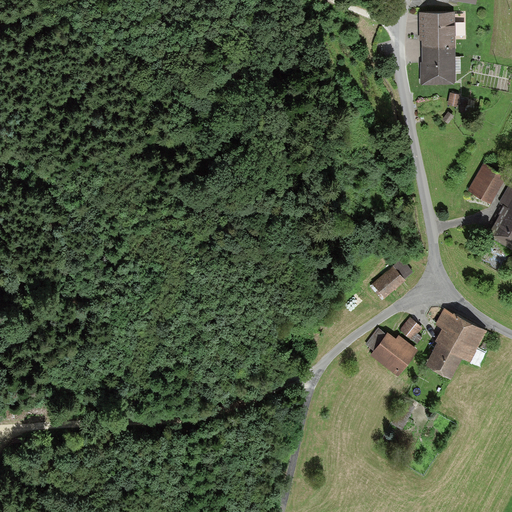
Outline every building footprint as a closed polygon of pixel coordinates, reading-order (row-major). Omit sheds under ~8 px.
[(458,13),(422,13),(423,85),(459,85),(458,13)] [(450,106),(460,107),(462,95),(452,93),(450,106)] [(464,97),(461,108),(475,112),(478,101),(464,97)] [(508,177),(484,163),(469,189),(494,203),(508,177)] [(511,185),(503,202),(508,205),(492,235),(511,246),(511,185)] [(395,266),(374,284),(387,298),(407,281),(395,266)] [(490,331),(447,310),(441,322),(449,326),(429,365),(459,380),(469,360),(475,362),(490,331)] [(375,351),(371,356),(402,380),(425,351),(413,342),(425,327),(413,318),(396,340),(381,328),(367,345),(375,351)]
